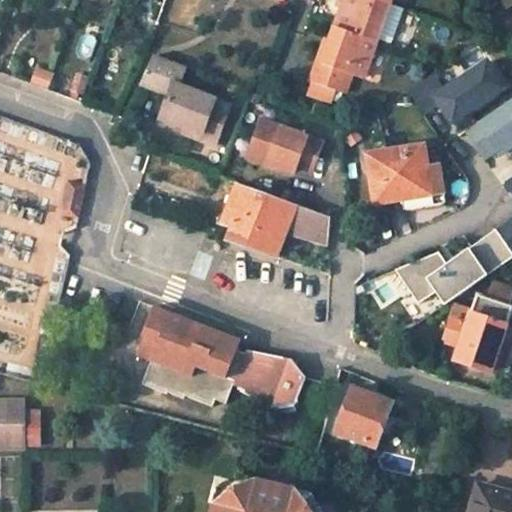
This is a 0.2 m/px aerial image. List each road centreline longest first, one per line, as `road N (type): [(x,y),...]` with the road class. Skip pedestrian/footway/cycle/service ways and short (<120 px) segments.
road 1 (unclassified): [(0,101),(85,130),(113,188),(91,261),(332,352)]
road 2 (residential): [(471,162),(491,193),(485,214),(341,276),(332,352)]
road 3 (unclassified): [(332,352),(511,412)]
